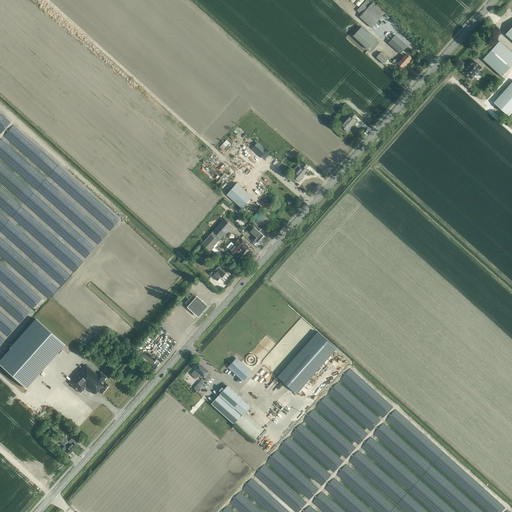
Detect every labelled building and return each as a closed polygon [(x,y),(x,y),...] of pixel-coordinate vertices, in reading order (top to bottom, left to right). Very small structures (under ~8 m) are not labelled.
[(366,0),(357,11),(362,15),(360,17),(372,28),(385,13),(373,2),(373,3),(369,0),(366,0)] [(353,36),(368,49),(376,40),(362,27),(353,36)] [(408,46),(404,42),(405,40),(401,36),(399,38),(396,35),(389,43),(401,54),(401,53),(405,56),(402,59),(407,63),(408,63),(410,61),(410,60),(412,58),(407,54),(406,54),(403,51),(408,46)] [(503,78),(511,68),(511,52),(500,42),(484,60),(503,78)] [(389,59),(381,52),(377,57),(384,64),(389,59)] [(398,64),(400,65),(399,66),(401,68),(402,67),(403,68),(407,63),(402,59),(401,60),(398,58),(396,61),(399,63),(398,64)] [(471,79),(482,67),(474,60),(463,72),(471,79)] [(509,116),(511,112),(511,82),(494,103),(509,116)] [(354,119),(357,116),(352,112),(349,115),(350,116),(341,126),(347,131),(356,121),(354,119)] [(221,145),(225,149),(231,144),(227,139),(221,145)] [(260,154),(264,158),(268,153),(264,149),(263,150),(257,145),(254,147),(261,152),(260,154)] [(306,169),(309,166),(304,162),(301,165),(302,166),(293,176),(299,181),(308,171),(306,169)] [(227,195),(237,204),(242,208),(252,197),(237,183),(227,195)] [(267,190),(256,201),(271,215),(282,204),(267,190)] [(219,241),(221,238),(222,238),(233,226),(225,218),(213,231),(214,231),(211,234),(219,241)] [(263,228),(255,221),(253,224),(260,230),(263,228)] [(252,233),(255,236),(253,238),(255,240),(260,244),(266,238),(261,233),(261,234),(259,232),(256,229),(252,233)] [(219,241),(211,234),(202,243),(210,250),(210,251),(221,261),(225,257),(214,247),(219,241)] [(235,245),(230,250),(235,255),(237,253),(240,255),(244,252),(249,247),(245,244),(246,243),(241,238),(240,239),(239,238),(234,244),(235,245)] [(211,274),(219,281),(220,279),(220,278),(221,276),(223,278),(227,273),(220,266),(214,273),(213,272),(211,274)] [(189,307),(197,298),(193,294),(185,303),(189,307)] [(208,306),(197,296),(188,307),(199,317),(208,306)] [(26,388),(65,345),(58,339),(35,319),(10,347),(10,348),(0,359),(0,364),(1,365),(26,388)] [(297,393),(337,348),(318,331),(278,377),(297,393)] [(236,359),(230,366),(245,379),(251,373),(236,359)] [(195,368),(196,370),(192,374),(197,379),(199,376),(206,382),(212,374),(199,363),(195,368)] [(101,393),(108,385),(103,381),(106,377),(101,372),(98,376),(86,365),(70,383),(81,393),(86,387),(93,394),(97,389),(101,393)] [(282,383),(276,378),(265,389),(271,395),(282,383)] [(228,386),(220,395),(243,415),(250,406),(228,386)] [(235,424),(243,415),(220,395),(212,404),(235,424)] [(68,441),(64,437),(59,442),(64,446),(68,441)] [(70,443),(68,445),(74,450),(77,446),(76,445),(77,444),(71,439),(69,442),(70,443)] [(62,449),(65,452),(68,454),(69,452),(70,454),(74,450),(68,445),(66,447),(65,446),(62,449)]
